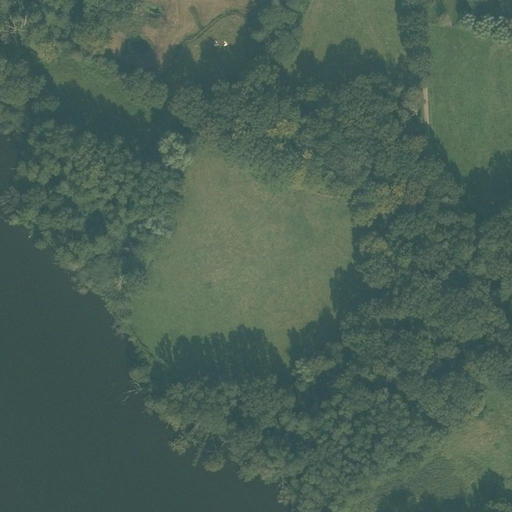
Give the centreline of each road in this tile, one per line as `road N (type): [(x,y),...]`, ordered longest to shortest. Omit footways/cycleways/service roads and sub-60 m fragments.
road 1 (track): [(416,0),(428,158),(451,203),(511,269)]
road 2 (track): [(438,184),(307,186),(203,137)]
